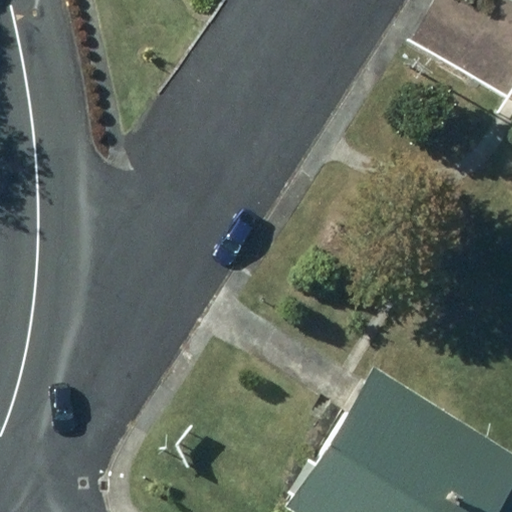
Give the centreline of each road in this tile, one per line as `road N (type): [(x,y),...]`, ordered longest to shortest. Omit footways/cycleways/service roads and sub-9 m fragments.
road 1 (residential): [(310,0),(136,269),(69,328),(27,344)]
road 2 (residential): [(27,344),(37,273),(34,136),(7,0)]
